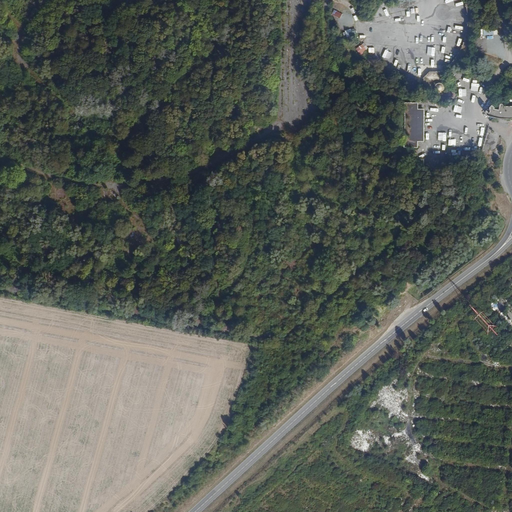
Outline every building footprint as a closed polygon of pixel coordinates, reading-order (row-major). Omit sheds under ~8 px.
[(452,36),(453,28),(445,27),(444,35),(452,36)] [(374,42),(376,34),(368,32),(366,40),(374,42)] [(440,92),(442,92),(443,91),(445,89),(445,88),(445,86),(444,84),(442,83),(441,83),(439,83),(437,84),(436,85),(436,87),(436,89),(437,91),(438,92),(440,92)] [(404,115),(401,115),(401,135),(404,135),(404,142),(407,142),(407,148),(421,148),(421,142),(427,142),(427,109),(421,109),(421,103),(407,102),(407,109),(404,109),(404,115)] [(511,119),(511,106),(509,107),(508,108),(507,108),(507,107),(506,106),(505,106),(504,106),(502,107),(502,106),(501,105),(500,105),(499,104),(496,106),(495,105),(492,108),(493,109),(489,110),(489,111),(488,111),(488,113),(489,114),(490,116),(491,116),(494,117),(497,118),(501,119),(504,119),(507,119),(511,119)] [(473,136),(474,128),(466,128),(465,136),(473,136)] [(420,153),(405,153),(405,160),(413,160),(413,166),(427,166),(427,159),(420,159),(420,153)]
